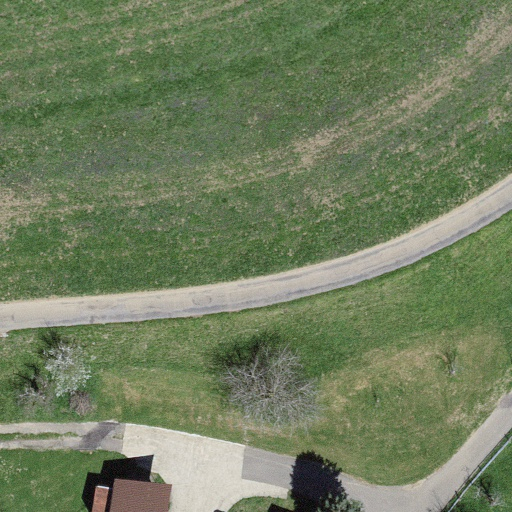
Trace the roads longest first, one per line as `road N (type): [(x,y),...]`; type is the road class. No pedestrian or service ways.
road 1 (track): [(0,325),(359,281),(511,187)]
road 2 (track): [(0,448),(98,437),(419,509)]
road 3 (track): [(418,511),(511,410)]
